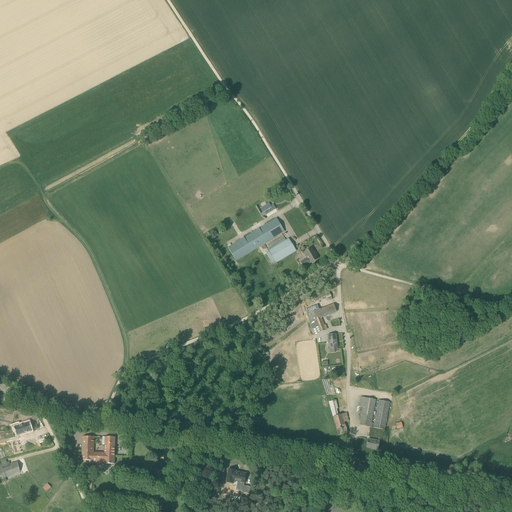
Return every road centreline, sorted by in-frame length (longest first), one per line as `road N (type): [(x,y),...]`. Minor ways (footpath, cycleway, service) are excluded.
road 1 (tertiary): [(348,465),(65,411),(0,385)]
road 2 (track): [(340,265),(128,369),(103,419)]
road 3 (unclassified): [(348,465),(340,265),(297,194)]
road 4 (track): [(511,65),(467,134),(357,257),(340,265)]
road 5 (track): [(128,369),(129,351),(94,258),(28,167),(0,167)]
road 6 (track): [(297,194),(168,0)]
road 7 (track): [(511,299),(497,303),(340,265)]
road 8 (tertiary): [(511,496),(348,465)]
